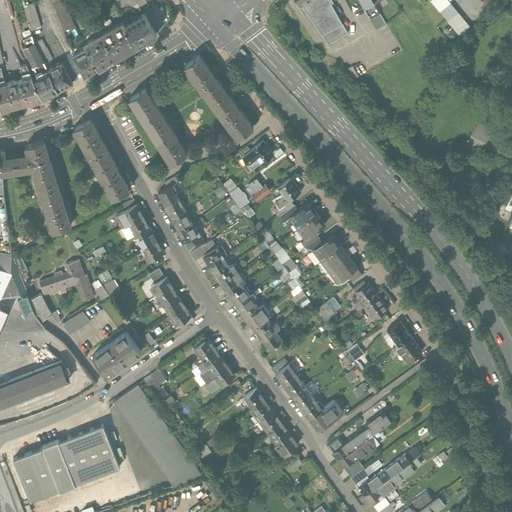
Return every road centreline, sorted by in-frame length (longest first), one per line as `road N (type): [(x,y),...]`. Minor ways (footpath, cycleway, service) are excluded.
road 1 (primary): [(213,21),(420,255),(463,319),(511,435)]
road 2 (primary): [(511,359),(432,228),(253,30)]
road 3 (residential): [(452,364),(267,121)]
road 4 (residential): [(216,313),(108,393),(0,438)]
road 5 (residential): [(216,313),(359,511)]
road 6 (residential): [(142,189),(216,313)]
road 7 (tertiary): [(91,96),(213,21)]
road 8 (residential): [(267,121),(142,189)]
